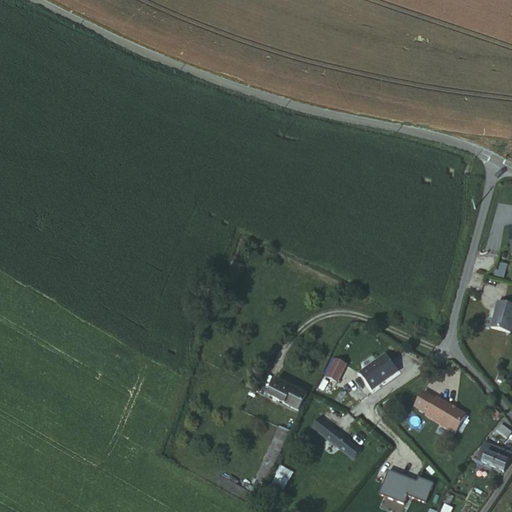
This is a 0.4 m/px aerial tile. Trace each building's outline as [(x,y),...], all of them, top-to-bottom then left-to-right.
[(262,248),(253,244),(248,256),(257,261),(262,248)] [(511,305),(500,302),(493,328),(511,332),(511,305)] [(362,370),(376,387),(400,367),(386,350),(362,370)] [(348,366),(337,360),(329,375),(341,380),(348,366)] [(275,373),(272,379),(267,388),(298,404),(305,389),(275,373)] [(437,398),(425,390),(417,402),(429,410),(427,413),(454,431),(466,413),(439,395),(437,398)] [(397,393),(387,402),(392,408),(402,400),(397,393)] [(370,457),(343,435),(321,418),(312,431),(363,469),(370,457)] [(508,427),(496,420),(489,431),(500,439),(508,427)] [(289,428),(276,421),(264,442),(277,450),(289,428)] [(468,458),(500,470),(508,449),(480,440),(468,458)] [(279,466),(270,487),(284,493),(293,471),(279,466)] [(386,470),(380,484),(392,489),(398,475),(386,470)] [(380,484),(376,492),(401,503),(404,495),(423,503),(431,484),(416,478),(414,482),(398,475),(392,489),(380,484)]
